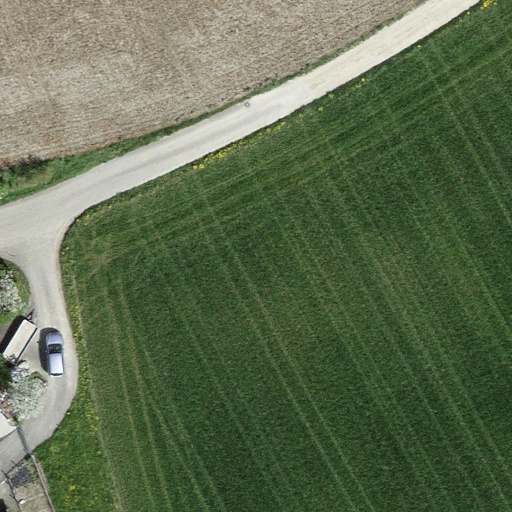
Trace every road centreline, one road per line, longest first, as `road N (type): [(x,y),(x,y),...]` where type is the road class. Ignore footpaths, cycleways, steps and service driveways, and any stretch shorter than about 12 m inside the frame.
road 1 (track): [(448,0),(264,112),(0,231)]
road 2 (track): [(30,220),(59,353),(59,393),(44,423),(0,462)]
